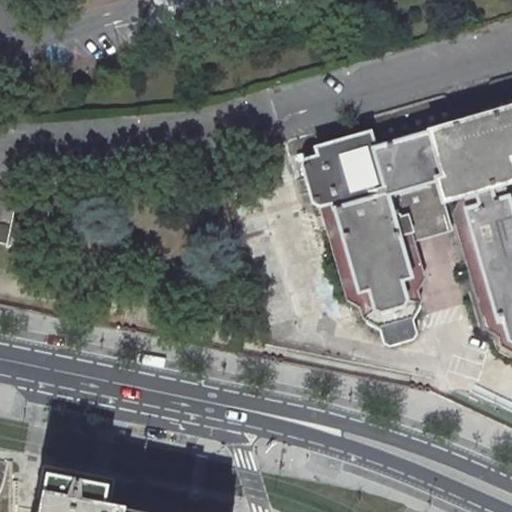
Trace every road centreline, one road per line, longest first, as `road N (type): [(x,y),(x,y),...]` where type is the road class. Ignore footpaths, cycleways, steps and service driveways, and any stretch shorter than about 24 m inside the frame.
road 1 (primary): [(17,371),(343,442),(503,511)]
road 2 (residential): [(45,393),(232,431),(261,511)]
